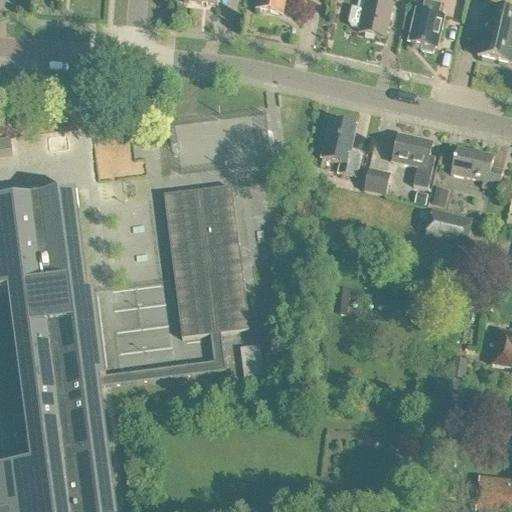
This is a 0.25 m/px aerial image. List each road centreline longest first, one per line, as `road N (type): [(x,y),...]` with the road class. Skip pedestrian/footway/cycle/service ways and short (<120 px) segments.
road 1 (residential): [(511,130),(226,62),(134,55)]
road 2 (residential): [(134,55),(0,49)]
